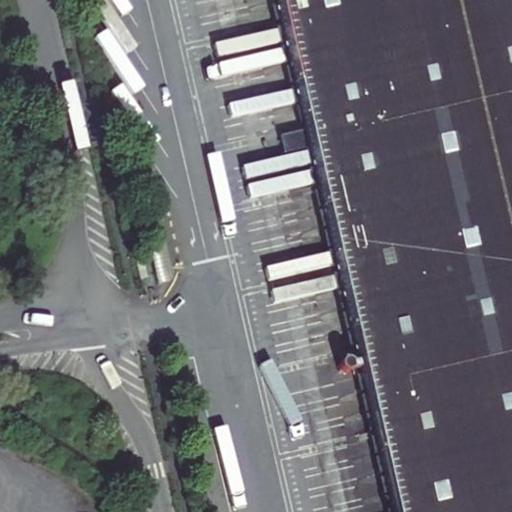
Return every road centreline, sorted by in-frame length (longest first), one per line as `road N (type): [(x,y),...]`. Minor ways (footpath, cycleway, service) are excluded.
road 1 (unclassified): [(82,310),(72,170),(35,0)]
road 2 (unclassified): [(162,511),(149,455),(88,339)]
